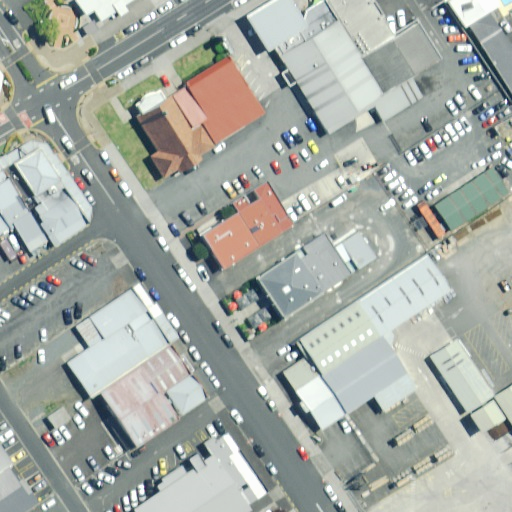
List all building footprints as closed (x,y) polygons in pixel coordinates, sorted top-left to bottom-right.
[(131,0),(76,0),(93,25),(131,0)] [(290,0),(275,0),(248,18),(271,52),(275,50),(303,31),(305,21),(290,0)] [(303,31),(275,50),(281,60),(340,22),(326,0),(324,0),(307,11),(305,21),(303,31)] [(372,0),(326,0),(340,22),(363,59),(397,38),(372,0)] [(511,87),(511,42),(493,13),(503,6),(498,0),(451,0),(450,1),(466,27),(471,24),(511,87)] [(340,22),(281,60),(330,136),(389,99),(386,94),(363,59),(340,22)] [(363,59),(386,94),(440,59),(417,24),(397,38),(363,59)] [(89,29),(79,36),(82,41),(92,34),(89,29)] [(256,119),(219,61),(122,123),(159,180),(256,119)] [(76,229),(25,153),(0,170),(0,240),(14,261),(36,247),(40,253),(76,229)] [(478,166),(420,205),(442,237),(499,198),(478,166)] [(281,232),(254,190),(188,233),(214,274),(281,232)] [(376,257),(358,231),(340,244),(358,269),(376,257)] [(312,239),(250,281),(276,319),(338,277),(312,239)] [(420,254),(292,340),(313,372),(317,377),(377,337),(445,291),(420,254)] [(86,393),(156,346),(121,294),(57,337),(70,356),(52,368),(74,401),(86,393)] [(286,331),(280,322),(255,338),(261,347),(286,331)] [(377,337),(317,377),(313,372),(282,393),(311,436),(402,374),(377,337)] [(500,416),(450,342),(417,363),(468,437),(500,416)] [(196,405),(156,346),(86,393),(126,452),(196,405)] [(511,380),(511,379),(487,395),(511,431),(511,380)] [(71,419),(63,407),(47,417),(55,429),(71,419)] [(241,511),(253,505),(209,441),(131,493),(143,511),(241,511)] [(0,511),(15,511),(19,510),(0,481),(0,511)]
